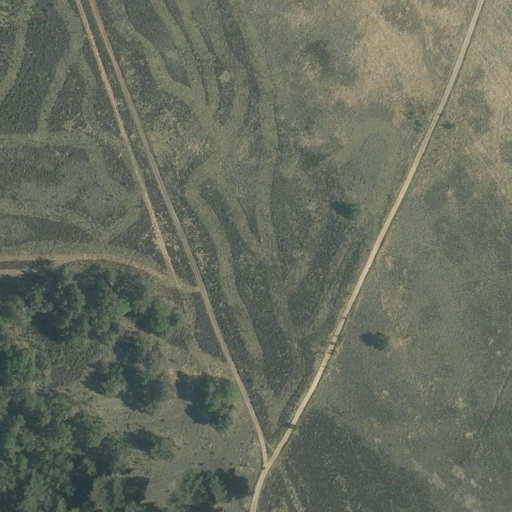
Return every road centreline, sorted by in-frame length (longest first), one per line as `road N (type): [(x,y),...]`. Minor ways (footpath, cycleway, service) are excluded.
road 1 (track): [(262,470),(358,288),(476,0)]
road 2 (track): [(91,0),(247,400),(262,470)]
